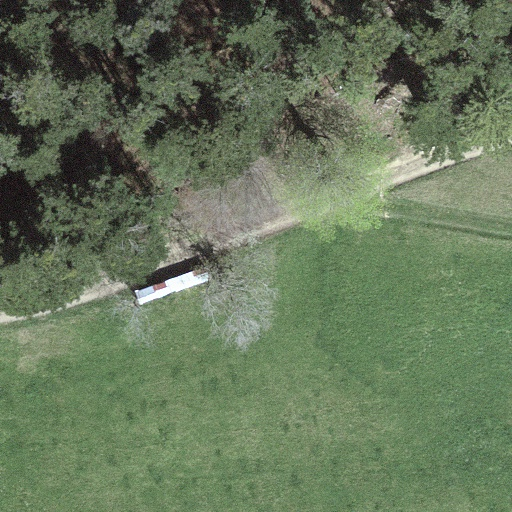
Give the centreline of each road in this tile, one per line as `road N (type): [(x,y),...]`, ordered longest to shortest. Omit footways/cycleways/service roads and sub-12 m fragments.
road 1 (track): [(511,136),(0,308)]
road 2 (track): [(339,192),(511,226)]
